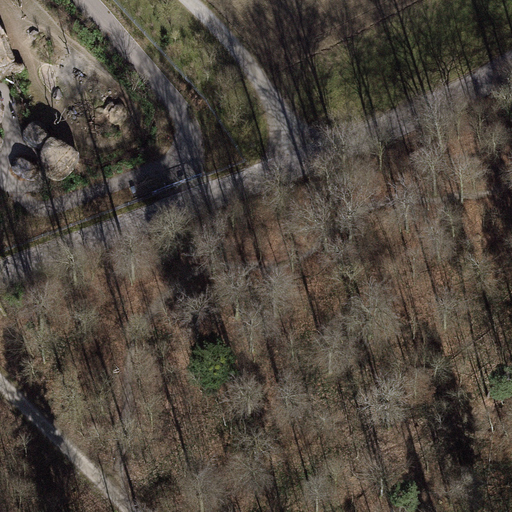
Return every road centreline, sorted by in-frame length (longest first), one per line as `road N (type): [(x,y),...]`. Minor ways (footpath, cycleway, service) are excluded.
road 1 (residential): [(0,277),(354,143),(511,62)]
road 2 (track): [(299,166),(264,84),(188,0)]
road 3 (track): [(0,377),(130,503)]
